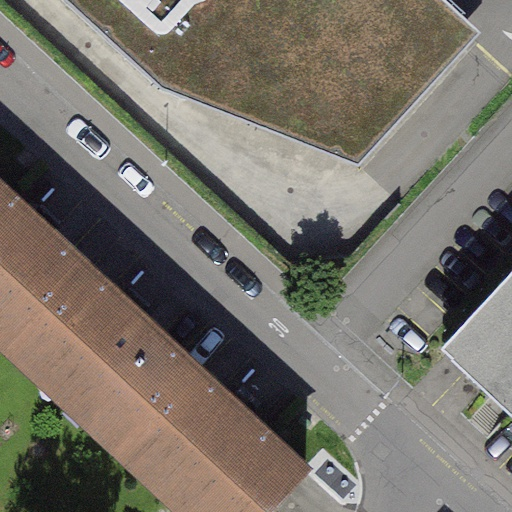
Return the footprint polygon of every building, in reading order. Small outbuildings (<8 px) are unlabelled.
[(69,0),(167,89),(361,165),(480,35),(441,0),(69,0)] [(89,275),(0,191),(0,348),(11,359),(89,275)] [(511,418),(511,271),(439,355),(511,418)] [(196,375),(89,275),(11,359),(118,458),(196,375)] [(267,511),(303,474),(196,375),(118,458),(175,511),(267,511)]
